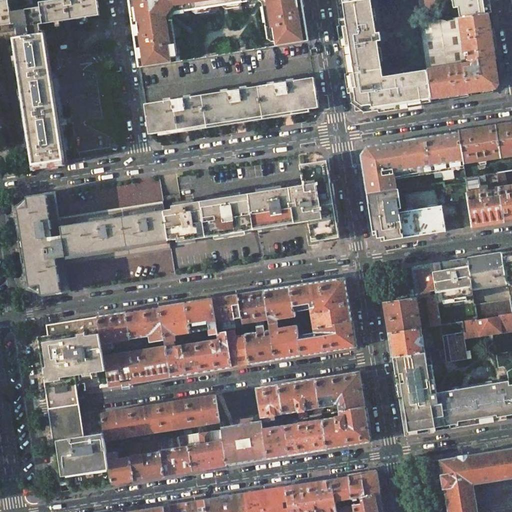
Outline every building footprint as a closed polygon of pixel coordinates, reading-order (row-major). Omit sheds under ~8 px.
[(10,3),(0,4),(0,26),(16,24),(18,38),(14,38),(17,56),(18,67),(22,88),(23,97),(28,133),(30,143),(33,165),(65,160),(59,125),(58,120),(56,103),(51,74),(46,40),(45,35),(45,33),(41,34),(40,24),(63,21),(67,21),(74,20),(75,27),(86,25),(85,18),(100,15),(97,0),(56,0),(20,6),(21,10),(11,12),(10,3)] [(166,16),(170,11),(182,9),(185,11),(192,10),(209,7),(208,0),(130,0),(140,67),(171,62),(171,58),(170,55),(172,53),(166,16)] [(241,0),(241,2),(247,1),(247,0),(266,0),(272,36),(276,38),(276,41),(276,46),(308,41),(301,0),(241,0)] [(371,0),(363,0),(336,4),(341,30),(375,26),(374,20),(371,21),(369,7),(372,7),(371,0)] [(492,12),(490,0),(457,0),(460,17),(492,12)] [(460,17),(418,23),(426,70),(431,102),(480,94),(480,91),(496,88),(498,84),(496,69),(500,68),(492,12),(460,17)] [(379,48),(378,41),(381,41),(380,32),(376,33),(375,26),(341,30),(347,69),(381,64),(381,62),(379,48)] [(365,113),(431,102),(426,70),(383,76),(381,64),(347,69),(352,104),(365,113)] [(314,78),(202,95),(207,125),(244,119),(245,123),(257,121),(257,117),(291,112),(319,108),(314,78)] [(202,95),(145,104),(150,134),(207,125),(202,95)] [(511,124),(507,125),(507,124),(496,126),(501,157),(511,155),(511,124)] [(459,132),(464,163),(479,161),(480,163),(487,162),(487,159),(501,157),(496,126),(485,127),(486,128),(470,131),(470,130),(459,132)] [(396,178),(450,170),(449,165),(464,163),(459,132),(367,146),(360,155),(367,194),(397,189),(396,178)] [(173,209),(164,210),(169,240),(178,239),(178,242),(258,229),(309,221),(312,242),(339,237),(327,160),(300,165),(303,185),(181,204),(172,206),(173,209)] [(505,171),(497,172),(498,181),(499,187),(505,222),(511,220),(511,184),(507,185),(505,171)] [(505,222),(499,187),(488,189),(488,185),(480,186),(479,175),(466,177),(467,183),(469,197),(473,227),(505,222)] [(444,182),(399,189),(402,212),(442,206),(444,220),(461,217),(458,200),(469,197),(467,183),(445,186),(444,182)] [(397,189),(367,194),(373,232),(376,232),(377,235),(380,234),(381,238),(384,237),(385,241),(446,231),(444,220),(442,206),(402,212),(399,189),(397,189)] [(29,208),(18,209),(23,243),(30,286),(41,285),(42,295),(69,291),(65,265),(170,248),(169,240),(164,210),(163,202),(58,219),(54,193),(27,197),(29,208)] [(511,250),(503,252),(508,283),(509,288),(511,298),(511,302),(511,301),(511,250)] [(503,252),(468,258),(472,284),(473,289),(508,283),(503,252)] [(468,258),(431,264),(436,294),(437,302),(474,296),(473,289),(472,284),(468,258)] [(431,264),(412,267),(417,297),(424,296),(427,296),(436,294),(431,264)] [(345,277),(291,286),(295,311),(312,308),(314,329),(353,322),(349,297),(346,278),(345,277)] [(291,286),(265,290),(270,319),(271,325),(278,324),(277,319),(296,315),(295,311),(291,286)] [(264,320),(270,319),(265,290),(238,294),(242,318),(244,329),(258,327),(265,326),(264,320)] [(396,290),(383,292),(384,302),(398,300),(396,290)] [(238,294),(212,298),(216,322),(242,318),(238,294)] [(436,294),(427,296),(431,327),(441,325),(437,302),(436,294)] [(398,300),(384,302),(389,333),(421,328),(420,318),(422,318),(421,313),(419,314),(418,308),(425,307),(426,305),(424,296),(417,297),(398,300)] [(212,298),(187,302),(191,332),(192,338),(205,336),(204,330),(210,329),(210,331),(208,332),(208,335),(218,334),(216,322),(212,298)] [(511,298),(475,304),(475,306),(477,319),(478,320),(496,317),(496,316),(511,313),(511,306),(511,302),(511,298)] [(187,302),(160,307),(166,339),(166,342),(175,341),(176,341),(175,335),(191,332),(187,302)] [(160,307),(127,312),(131,339),(142,337),(144,343),(166,339),(160,307)] [(127,312),(98,316),(103,350),(114,348),(113,341),(125,339),(126,346),(132,345),(131,339),(127,312)] [(496,317),(478,320),(477,319),(464,322),(465,331),(466,338),(511,330),(511,313),(496,316),(496,317)] [(43,364),(48,397),(77,392),(74,373),(104,369),(104,371),(107,370),(104,355),(103,350),(98,316),(47,324),(48,335),(38,337),(43,364)] [(302,355),(356,347),(357,346),(353,322),(314,329),(315,333),(299,336),(302,355)] [(278,324),(271,325),(272,330),(276,360),(302,355),(299,336),(298,331),(297,326),(279,329),(278,324)] [(258,332),(245,334),(246,335),(251,364),(261,362),(261,363),(266,362),(265,361),(276,360),(272,330),(266,331),(265,326),(258,327),(258,332)] [(389,333),(390,340),(393,357),(425,352),(421,328),(389,333)] [(236,337),(235,331),(227,332),(233,366),(251,364),(246,335),(236,337)] [(465,331),(442,336),(444,349),(439,350),(440,356),(445,356),(446,362),(473,358),(472,350),(468,351),(466,338),(465,331)] [(219,339),(198,342),(202,372),(233,366),(227,332),(218,334),(219,339)] [(175,341),(166,342),(167,345),(172,377),(202,372),(198,342),(176,346),(175,341)] [(167,345),(104,355),(107,370),(110,387),(172,377),(167,345)] [(437,392),(430,351),(425,352),(393,357),(402,415),(405,415),(405,419),(403,421),(406,436),(408,431),(415,430),(416,434),(436,431),(436,427),(450,425),(451,428),(508,419),(507,415),(511,414),(511,368),(508,371),(510,380),(437,392)] [(360,371),(316,378),(321,407),(321,409),(324,409),(324,407),(334,405),(336,403),(338,404),(339,410),(366,406),(361,372),(360,371)] [(316,378),(279,384),(284,413),(321,407),(316,378)] [(279,384),(256,388),(262,421),(262,423),(271,421),(270,415),(273,415),(273,418),(277,417),(277,414),(284,413),(279,384)] [(256,388),(216,394),(220,422),(221,427),(262,421),(256,388)] [(77,392),(48,397),(49,408),(50,419),(50,421),(81,416),(81,414),(79,403),(77,393),(77,392)] [(216,394),(187,399),(191,426),(220,422),(216,394)] [(187,399),(159,404),(163,431),(191,426),(187,399)] [(159,404),(131,408),(135,435),(163,431),(159,404)] [(340,416),(323,419),(328,448),(372,441),(366,406),(339,410),(340,416)] [(131,408),(102,413),(104,430),(106,440),(135,435),(131,408)] [(81,416),(50,421),(55,453),(60,481),(70,480),(72,490),(112,484),(107,448),(106,440),(104,430),(83,433),(81,416)] [(323,419),(284,425),(290,455),(328,448),(323,419)] [(262,421),(221,427),(221,430),(222,433),(263,427),(262,423),(262,421)] [(284,425),(263,428),(268,458),(290,455),(284,425)] [(263,427),(222,433),(227,465),(268,458),(263,428),(263,427)] [(192,470),(226,465),(227,465),(222,433),(221,430),(192,434),(187,435),(192,470)] [(161,452),(164,475),(192,470),(187,435),(165,438),(159,440),(161,452)] [(143,442),(128,444),(129,449),(130,456),(134,480),(164,476),(164,475),(161,452),(145,454),(143,442)] [(128,444),(107,448),(112,484),(134,480),(130,456),(118,458),(118,456),(120,456),(119,453),(122,453),(121,450),(129,449),(128,444)] [(449,511),(476,511),(472,484),(511,477),(511,448),(468,456),(468,455),(458,457),(441,460),(449,511)] [(383,511),(377,470),(349,475),(349,476),(332,479),(337,511),(383,511)] [(337,511),(332,479),(286,486),(290,511),(337,511)] [(290,511),(286,486),(245,493),(247,511),(290,511)] [(247,511),(245,493),(204,499),(206,511),(247,511)] [(206,511),(204,499),(164,506),(164,511),(206,511)]
